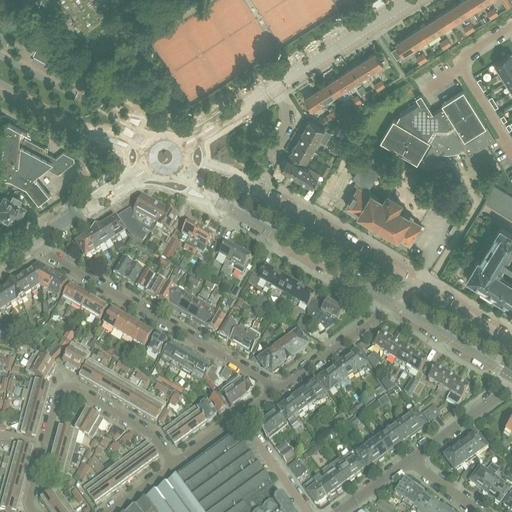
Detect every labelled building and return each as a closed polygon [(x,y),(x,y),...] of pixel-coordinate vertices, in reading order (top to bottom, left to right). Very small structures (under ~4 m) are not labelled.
[(466,0),(463,0),(454,6),(462,18),(474,10),(466,0)] [(483,0),(466,0),(474,10),(485,3),(483,0)] [(511,5),(508,0),(500,0),(506,9),(511,5)] [(454,6),(442,13),(450,25),(462,18),(454,6)] [(494,8),(490,10),(494,17),(498,14),(494,8)] [(442,13),(431,21),(438,33),(450,25),(442,13)] [(431,21),(419,28),(427,40),(438,33),(431,21)] [(471,23),(467,25),(471,32),(472,31),(475,29),(471,23)] [(467,25),(463,28),(467,34),(471,32),(467,25)] [(419,28),(407,36),(415,48),(427,40),(419,28)] [(407,36),(395,44),(403,56),(415,48),(407,36)] [(447,38),(443,40),(447,47),(451,44),(447,38)] [(443,40),(439,43),(443,49),(447,47),(443,40)] [(36,53),(34,56),(48,63),(50,60),(51,58),(54,52),(40,45),(37,51),(36,53)] [(375,53),(363,60),(371,73),(383,65),(375,53)] [(511,55),(510,53),(494,63),(500,73),(511,65),(511,55)] [(420,55),(416,58),(420,64),(424,62),(420,55)] [(363,60),(351,68),(359,80),(371,73),(363,60)] [(511,65),(500,73),(506,82),(511,78),(511,65)] [(351,68),(339,75),(347,87),(349,91),(355,87),(353,84),(359,80),(351,68)] [(339,75),(328,83),(335,95),(347,87),(339,75)] [(381,80),(377,82),(381,89),(385,86),(381,80)] [(328,83),(316,90),(324,102),(335,95),(328,83)] [(316,90),(304,98),(312,110),(324,102),(316,90)] [(393,119),(380,141),(416,163),(430,171),(441,153),(446,154),(452,153),(457,152),(462,150),(464,149),(468,156),(495,139),(486,126),(463,90),(441,104),(443,107),(433,113),(421,94),(415,98),(419,103),(400,115),(396,121),(393,119)] [(357,95),(353,97),(358,104),(362,102),(357,95)] [(353,97),(350,100),(354,106),(358,104),(353,97)] [(330,112),(326,115),(330,121),(334,119),(330,112)] [(309,121),(303,131),(318,140),(321,141),(325,144),(331,133),(324,129),(309,121)] [(39,203),(45,197),(50,194),(37,178),(35,176),(50,164),(59,174),(74,161),(74,158),(63,152),(56,158),(47,153),(48,148),(43,148),(25,138),(27,133),(9,123),(5,125),(1,178),(10,178),(26,187),(39,203)] [(303,131),(297,141),(312,150),(316,145),(318,146),(321,141),(318,140),(303,131)] [(297,141),(291,153),(306,161),(310,156),(312,157),(315,151),(312,150),(297,141)] [(282,170),(281,171),(286,174),(287,172),(297,178),(303,167),(306,161),(291,153),(291,152),(287,158),(287,159),(284,157),(281,163),(284,164),(281,169),(282,170)] [(358,186),(346,206),(409,243),(421,224),(412,219),(413,217),(403,211),(402,212),(397,209),(401,202),(387,193),(383,200),(377,197),(378,196),(368,190),(379,171),(362,161),(352,178),(356,180),(354,184),(358,186)] [(325,162),(319,172),(325,176),(329,169),(331,165),(325,162)] [(303,167),(297,178),(305,183),(304,184),(309,187),(310,185),(311,186),(319,172),(315,170),(309,167),(309,166),(307,170),(303,167)] [(485,199),(484,200),(485,201),(490,203),(499,188),(491,184),(485,195),(487,196),(485,199)] [(499,188),(490,203),(495,207),(504,192),(499,188)] [(0,220),(4,222),(22,190),(15,190),(14,193),(11,198),(5,195),(0,204),(0,207),(1,209),(0,211),(0,220)] [(20,203),(22,198),(24,195),(22,190),(4,222),(10,226),(11,225),(12,223),(13,223),(16,218),(19,220),(27,207),(20,203)] [(504,192),(495,207),(500,210),(510,195),(504,192)] [(511,196),(510,195),(500,210),(506,213),(511,202),(511,196)] [(143,224),(145,220),(154,205),(148,201),(149,200),(145,198),(144,199),(142,198),(140,202),(136,199),(130,210),(118,218),(130,236),(134,238),(143,224)] [(154,205),(145,220),(143,224),(134,238),(139,241),(137,244),(143,247),(144,248),(144,247),(148,239),(146,238),(147,236),(142,233),(144,230),(152,235),(157,227),(166,210),(165,211),(154,205)] [(177,216),(166,210),(157,227),(168,233),(177,216)] [(125,234),(115,219),(105,225),(115,240),(125,234)] [(189,239),(187,244),(183,250),(188,252),(201,230),(188,223),(181,235),(189,239)] [(105,225),(95,232),(105,246),(115,240),(105,225)] [(474,265),(466,277),(493,294),(493,295),(511,306),(511,261),(507,258),(511,249),(511,233),(500,226),(495,233),(495,234),(480,259),(478,258),(474,265)] [(213,237),(201,230),(188,252),(192,255),(194,255),(197,250),(203,254),(206,249),(213,237)] [(95,232),(86,238),(95,252),(105,246),(95,232)] [(85,259),(95,252),(86,238),(76,244),(76,245),(73,246),(74,250),(77,252),(80,250),(85,259)] [(163,257),(167,259),(177,243),(172,241),(163,257)] [(122,252),(124,253),(126,249),(126,248),(125,247),(122,242),(118,245),(121,250),(122,252)] [(162,257),(168,246),(162,243),(156,254),(162,257)] [(134,249),(140,252),(143,247),(137,244),(134,249)] [(228,267),(229,267),(238,251),(226,244),(222,251),(221,250),(218,255),(219,255),(217,259),(217,261),(219,263),(220,264),(222,264),(225,263),(226,260),(230,262),(228,267)] [(248,265),(247,265),(250,258),(238,251),(229,267),(241,274),(244,270),(245,271),(248,265)] [(122,260),(114,274),(124,280),(132,266),(122,260)] [(31,270),(31,271),(41,286),(42,289),(47,293),(56,278),(47,272),(47,271),(47,270),(46,270),(39,266),(32,270),(31,270)] [(124,280),(135,287),(144,272),(132,266),(124,280)] [(260,281),(266,285),(264,289),(269,292),(270,290),(279,275),(267,268),(260,281)] [(31,272),(22,278),(31,293),(39,288),(42,289),(41,286),(31,271),(31,272)] [(135,287),(146,293),(154,278),(144,272),(135,287)] [(291,282),(279,275),(270,290),(275,292),(276,290),(283,294),(291,282)] [(22,278),(11,285),(20,300),(31,293),(22,278)] [(58,299),(67,284),(56,278),(47,293),(58,299)] [(156,299),(164,284),(154,278),(146,293),(156,299)] [(212,292),(213,289),(216,285),(208,281),(204,287),(212,292)] [(283,294),(291,299),(290,300),(294,303),(302,289),(291,282),(283,294)] [(11,285),(1,292),(10,306),(20,300),(11,285)] [(70,286),(58,306),(52,316),(50,320),(51,320),(57,324),(59,325),(60,325),(63,320),(62,319),(57,316),(62,308),(66,301),(72,305),(79,291),(70,286)] [(167,286),(158,300),(167,306),(176,291),(167,286)] [(235,299),(241,290),(236,287),(230,296),(235,299)] [(314,295),(302,289),(294,303),(299,306),(299,304),(307,308),(314,295)] [(168,305),(177,310),(188,292),(185,290),(182,295),(176,291),(167,306),(168,306),(168,305)] [(72,305),(81,310),(89,297),(79,291),(72,305)] [(1,292),(0,292),(0,312),(10,306),(1,292)] [(177,310),(187,316),(195,302),(190,299),(193,294),(188,292),(177,310)] [(81,310),(90,316),(98,302),(89,297),(81,310)] [(259,309),(264,300),(259,297),(253,307),(259,310),(259,309)] [(201,306),(195,302),(187,316),(196,322),(208,302),(204,300),(201,306)] [(259,309),(263,311),(268,302),(264,300),(259,309)] [(99,321),(107,308),(98,302),(90,316),(99,321)] [(196,322),(206,327),(214,313),(208,310),(212,304),(208,302),(196,322)] [(316,308),(309,321),(309,322),(314,329),(320,325),(325,332),(335,325),(336,322),(338,322),(343,312),(327,303),(322,311),(316,308)] [(240,309),(247,312),(247,313),(250,307),(243,304),(240,309)] [(258,312),(250,307),(247,313),(255,317),(258,312)] [(111,310),(103,324),(113,330),(122,316),(111,310)] [(216,334),(224,319),(227,315),(223,312),(220,317),(214,313),(206,327),(209,329),(208,329),(216,334)] [(113,330),(124,336),(132,322),(122,316),(113,330)] [(236,320),(229,316),(218,335),(228,341),(236,326),(233,325),(236,320)] [(261,324),(260,323),(262,319),(259,317),(257,321),(253,327),(257,329),(261,324)] [(302,333),(309,322),(309,321),(302,317),(295,328),(302,333)] [(275,319),(274,320),(280,328),(284,323),(275,319)] [(60,325),(66,329),(69,323),(63,320),(60,325)] [(124,336),(133,342),(142,328),(132,322),(124,336)] [(144,348),(152,333),(142,328),(133,342),(144,348)] [(238,328),(230,342),(240,348),(250,331),(245,329),(244,331),(238,328)] [(270,336),(272,338),(277,335),(271,328),(266,331),(270,336)] [(259,339),(260,337),(250,331),(240,348),(251,354),(259,339)] [(266,331),(259,343),(260,344),(270,336),(266,331)] [(298,332),(288,339),(299,353),(308,346),(298,332)] [(372,346),(385,353),(392,341),(381,334),(378,340),(376,339),(372,346)] [(166,342),(157,337),(149,351),(157,356),(166,342)] [(288,339),(278,347),(288,360),(299,353),(288,339)] [(385,353),(396,360),(404,348),(392,341),(385,353)] [(69,352),(62,362),(67,365),(65,367),(69,370),(82,348),(80,347),(77,345),(76,346),(72,344),(68,351),(69,352)] [(162,358),(160,361),(170,367),(180,350),(170,344),(162,358)] [(278,347),(268,355),(278,368),(288,360),(278,347)] [(86,362),(90,355),(86,353),(87,351),(84,349),(82,348),(69,370),(73,372),(75,369),(79,372),(85,361),(86,362)] [(415,355),(404,348),(396,360),(394,364),(400,367),(402,364),(407,367),(415,355)] [(190,356),(180,350),(170,367),(180,373),(190,356)] [(115,351),(113,354),(112,356),(119,360),(122,355),(115,351)] [(44,357),(37,353),(35,357),(33,356),(30,362),(52,375),(55,370),(52,368),(54,364),(43,358),(44,357)] [(366,366),(357,353),(347,360),(359,375),(363,372),(361,370),(366,366)] [(270,370),(272,373),(278,368),(268,355),(258,362),(257,362),(261,368),(262,367),(263,369),(267,370),(267,369),(269,371),(270,370)] [(407,367),(418,374),(426,362),(415,355),(407,367)] [(201,362),(190,356),(180,373),(191,379),(201,362)] [(367,359),(374,371),(379,364),(381,359),(378,358),(377,359),(372,356),(367,359)] [(134,369),(140,372),(146,362),(140,358),(134,369)] [(347,360),(338,366),(348,379),(352,376),(354,379),(359,375),(347,360)] [(89,361),(79,377),(89,383),(99,366),(89,361)] [(10,372),(12,365),(0,362),(0,366),(6,368),(5,371),(10,372)] [(34,375),(44,381),(46,377),(50,379),(52,375),(30,362),(27,367),(28,368),(26,372),(33,376),(34,375)] [(203,382),(207,376),(211,369),(201,362),(191,379),(201,385),(203,382)] [(89,383),(99,389),(108,372),(99,366),(89,383)] [(338,366),(329,373),(340,388),(340,389),(341,388),(342,391),(351,384),(348,379),(338,366)] [(213,367),(211,369),(207,376),(210,380),(213,384),(218,380),(215,374),(217,372),(217,370),(213,367)] [(428,380),(440,387),(448,375),(435,367),(428,380)] [(227,383),(232,374),(232,373),(225,369),(220,377),(227,383)] [(99,389),(108,394),(118,377),(108,372),(99,389)] [(329,393),(334,389),(336,392),(340,389),(340,388),(329,373),(319,380),(329,393)] [(440,387),(451,394),(458,381),(448,375),(440,387)] [(108,394),(118,400),(127,383),(118,377),(108,394)] [(174,384),(163,378),(161,382),(171,388),(174,384)] [(240,380),(239,378),(229,385),(240,401),(254,392),(254,386),(247,382),(246,382),(245,383),(242,379),(240,380)] [(387,392),(391,389),(383,379),(379,381),(387,392)] [(404,392),(409,400),(419,384),(412,379),(404,392)] [(50,385),(31,380),(28,392),(47,397),(50,385)] [(217,389),(213,384),(210,380),(206,383),(212,392),(217,389)] [(472,390),(458,381),(451,394),(447,400),(456,405),(458,404),(460,401),(462,402),(466,395),(468,396),(472,390)] [(320,399),(325,395),(316,382),(306,389),(318,405),(322,402),(320,399)] [(118,400),(127,405),(137,389),(127,383),(118,400)] [(413,394),(418,398),(425,387),(419,384),(413,394)] [(221,394),(230,407),(231,408),(240,401),(229,385),(225,388),(226,390),(221,394)] [(172,394),(162,388),(160,392),(170,398),(172,394)] [(127,405),(136,411),(146,394),(137,389),(127,405)] [(306,389),(297,396),(307,409),(311,405),(313,408),(318,405),(306,389)] [(376,399),(380,395),(377,390),(372,394),(376,399)] [(44,407),(47,397),(28,392),(25,402),(44,407)] [(219,415),(227,409),(227,408),(227,407),(217,393),(213,396),(214,397),(208,401),(218,414),(219,414),(219,415)] [(136,411),(146,416),(156,399),(146,394),(136,411)] [(370,402),(376,399),(372,394),(367,397),(370,402)] [(297,396),(288,403),(299,419),(304,415),(302,412),(307,409),(297,396)] [(385,396),(378,402),(382,408),(390,402),(385,396)] [(156,422),(166,405),(156,399),(146,416),(156,422)] [(25,402),(23,413),(41,418),(44,407),(25,402)] [(207,403),(196,410),(207,424),(216,417),(207,403)] [(278,410),(288,423),(292,428),(297,425),(295,422),(299,419),(288,403),(278,410)] [(435,419),(440,415),(439,413),(444,410),(442,407),(437,410),(434,406),(428,410),(435,419)] [(196,410),(195,409),(195,408),(187,414),(199,429),(207,424),(196,410)] [(170,412),(166,410),(165,409),(162,415),(166,418),(170,412)] [(357,414),(358,416),(361,420),(368,414),(365,409),(357,414)] [(428,424),(435,419),(428,410),(422,415),(428,424)] [(103,420),(87,411),(81,420),(98,430),(103,420)] [(286,425),(277,411),(267,419),(278,434),(283,431),(281,428),(286,425)] [(425,426),(415,412),(405,420),(415,433),(425,426)] [(23,413),(20,423),(38,428),(41,418),(23,413)] [(187,414),(179,420),(191,435),(199,429),(187,414)] [(163,424),(166,418),(162,415),(158,421),(163,424)] [(355,418),(348,423),(353,429),(360,425),(355,418)] [(257,426),(267,439),(272,435),(274,438),(278,434),(267,419),(257,426)] [(81,420),(75,430),(79,432),(92,440),(98,430),(81,420)] [(179,420),(171,425),(183,441),(191,435),(179,420)] [(405,420),(396,427),(406,440),(415,433),(405,420)] [(17,434),(35,439),(38,428),(20,423),(17,434)] [(348,423),(342,428),(347,434),(353,429),(348,423)] [(163,431),(175,447),(183,441),(171,425),(163,431)] [(120,438),(125,433),(114,427),(110,434),(109,437),(111,438),(114,442),(120,438)] [(396,427),(386,434),(396,447),(406,440),(396,427)] [(78,435),(79,432),(75,430),(75,431),(74,432),(60,428),(57,439),(75,444),(78,435)] [(386,434),(376,441),(386,455),(396,447),(386,434)] [(475,457),(476,456),(487,448),(480,438),(478,439),(474,435),(464,443),(475,457)] [(290,511),(256,463),(241,444),(237,437),(232,436),(216,448),(128,511),(290,511)] [(57,439),(54,449),(73,454),(75,444),(57,439)] [(376,441),(367,448),(377,462),(386,455),(376,441)] [(159,459),(147,443),(139,449),(150,465),(159,459)] [(464,443),(454,450),(464,465),(475,457),(464,443)] [(33,449),(14,444),(11,455),(30,460),(33,449)] [(309,452),(312,456),(320,450),(317,446),(309,452)] [(295,456),(290,450),(290,449),(289,448),(279,455),(280,456),(280,457),(285,464),(294,458),(295,456)] [(357,455),(367,469),(377,462),(367,448),(357,455)] [(54,449),(51,460),(70,465),(73,454),(54,449)] [(139,449),(131,455),(142,471),(150,465),(139,449)] [(444,458),(454,472),(464,465),(454,450),(444,458)] [(92,454),(88,452),(84,458),(89,460),(92,454)] [(353,453),(352,454),(343,460),(355,477),(365,470),(353,453)] [(11,455),(8,466),(27,471),(30,460),(11,455)] [(131,455),(123,460),(135,476),(142,471),(131,455)] [(345,484),(355,477),(343,460),(341,458),(332,466),(345,484)] [(48,471),(57,473),(67,476),(70,465),(51,460),(48,471)] [(123,460),(115,466),(127,482),(135,476),(123,460)] [(297,462),(288,468),(297,480),(306,473),(309,478),(311,477),(307,472),(304,468),(302,469),(297,462)] [(479,469),(469,483),(470,483),(470,485),(473,487),(475,487),(479,490),(489,476),(495,467),(492,465),(489,469),(488,469),(485,473),(479,469)] [(8,466),(6,476),(24,481),(27,471),(8,466)] [(115,466),(107,472),(119,488),(127,482),(115,466)] [(336,491),(345,484),(332,466),(322,473),(324,475),(336,491)] [(489,476),(479,490),(482,492),(482,494),(486,497),(487,496),(488,497),(498,483),(500,480),(495,476),(496,474),(495,474),(498,470),(495,467),(489,476)] [(460,478),(466,483),(473,473),(469,470),(467,469),(460,478)] [(107,472),(100,478),(111,493),(119,488),(107,472)] [(313,480),(313,481),(326,499),(336,491),(324,475),(314,482),(313,480)] [(6,476),(3,487),(21,492),(24,481),(6,476)] [(100,478),(92,483),(103,499),(111,493),(100,478)] [(498,483),(488,497),(494,501),(494,503),(498,506),(500,505),(510,492),(511,492),(511,490),(511,486),(508,483),(507,484),(506,484),(503,482),(501,485),(499,483),(501,480),(500,480),(498,483)] [(319,504),(326,499),(313,481),(303,488),(315,503),(319,504)] [(394,495),(404,502),(414,488),(405,481),(394,495)] [(69,491),(73,488),(70,484),(69,482),(65,485),(69,491)] [(95,505),(103,499),(92,483),(83,489),(95,505)] [(3,487),(0,496),(0,497),(18,502),(21,492),(3,487)] [(56,488),(41,500),(47,508),(62,497),(56,488)] [(404,502),(413,509),(424,495),(414,488),(404,502)] [(511,511),(511,494),(503,507),(509,511),(511,511)] [(425,511),(433,503),(423,496),(424,495),(413,509),(417,511),(425,511)] [(0,509),(9,511),(15,511),(18,502),(0,497),(0,509)] [(47,508),(49,511),(57,511),(68,504),(62,497),(47,508)] [(376,505),(385,511),(392,511),(394,510),(380,500),(376,505)] [(440,511),(443,509),(442,510),(433,503),(425,511),(440,511)]
